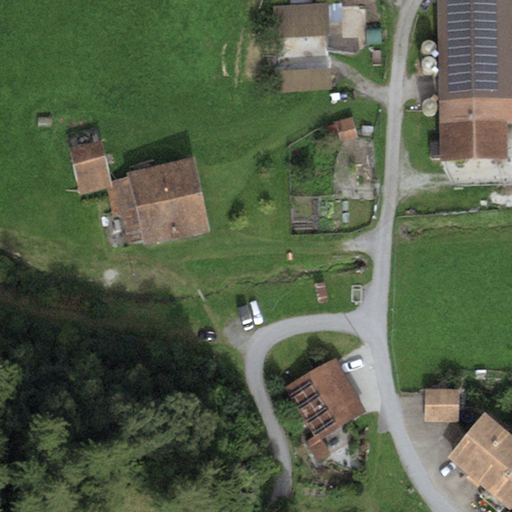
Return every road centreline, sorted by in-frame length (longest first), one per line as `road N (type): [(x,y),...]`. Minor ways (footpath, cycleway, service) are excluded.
road 1 (track): [(268,511),(279,501),(285,469),(251,372),(257,343),(288,326),(370,328),(401,26),(416,0)]
road 2 (unclassified): [(445,511),(402,443),(370,328)]
